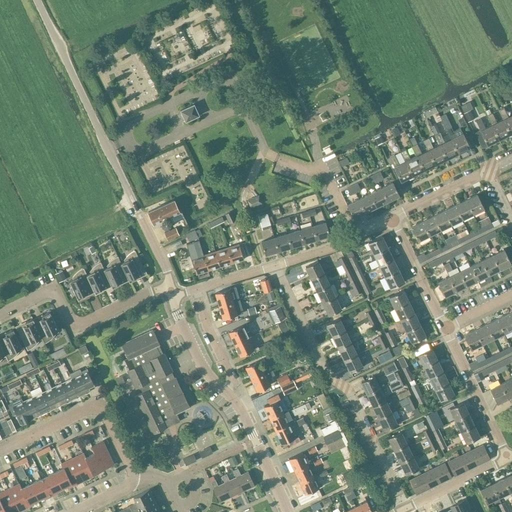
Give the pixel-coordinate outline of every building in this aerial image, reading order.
[(185,121),(199,115),(194,104),(180,110),(185,121)] [(438,113),(436,109),(435,108),(424,113),(424,114),(426,118),(438,113)] [(498,110),(503,120),(510,134),(511,133),(511,115),(508,117),(503,108),(498,110)] [(470,110),(464,113),(468,122),(475,119),(470,110)] [(503,120),(497,123),(492,113),(487,116),(492,125),(499,140),(510,134),(503,120)] [(463,117),(458,120),(460,126),(466,123),(463,117)] [(482,148),(499,140),(492,125),(485,129),(480,119),(476,121),(480,131),(475,134),(482,148)] [(436,125),(431,127),(435,135),(440,133),(436,125)] [(396,127),(390,130),(390,131),(393,137),(400,134),(397,128),(396,127)] [(451,127),(446,130),(451,139),(458,154),(474,146),(470,136),(465,138),(462,133),(459,127),(452,130),(451,127)] [(435,135),(439,145),(447,159),(458,154),(451,139),(444,142),(440,133),(435,135)] [(380,135),(374,138),(378,145),(384,142),(380,135)] [(423,141),(428,150),(435,165),(447,159),(439,145),(433,148),(428,138),(423,141)] [(417,156),(424,171),(435,165),(428,150),(421,153),(417,144),(412,146),(416,156),(417,156)] [(401,152),(405,161),(405,162),(405,161),(412,176),(424,171),(417,156),(416,156),(410,159),(405,150),(401,152)] [(405,162),(405,161),(398,164),(394,155),(389,157),(401,182),(412,176),(405,161),(405,162)] [(380,172),(374,174),(377,181),(383,179),(380,172)] [(372,184),(377,181),(374,174),(369,177),(372,184)] [(357,183),(352,185),(355,192),(361,190),(357,183)] [(392,183),(381,188),(387,201),(399,196),(392,183)] [(350,195),(355,192),(352,185),(346,188),(350,195)] [(376,207),(387,201),(381,188),(370,194),(376,207)] [(365,212),(376,207),(370,194),(358,199),(365,212)] [(466,200),(472,214),(484,208),(477,194),(466,200)] [(250,208),(262,203),(259,196),(247,200),(250,208)] [(365,212),(358,199),(347,205),(353,218),(365,212)] [(173,216),(172,215),(180,211),(174,200),(149,212),(154,223),(159,221),(159,222),(160,223),(160,224),(160,225),(161,226),(162,227),(163,228),(164,228),(165,228),(166,229),(167,229),(168,229),(170,228),(171,228),(172,227),(173,226),(174,225),(174,224),(174,223),(175,222),(175,221),(175,220),(175,219),(174,219),(174,218),(173,217),(173,216)] [(466,200),(455,205),(462,219),(472,214),(466,200)] [(451,225),(462,219),(455,205),(444,211),(451,225)] [(231,211),(225,214),(229,223),(235,220),(231,211)] [(440,230),(451,225),(444,211),(433,216),(440,230)] [(267,213),(258,216),(262,230),(271,227),(267,213)] [(440,230),(433,216),(422,222),(429,236),(440,230)] [(477,223),(480,229),(482,233),(492,228),(488,217),(477,223)] [(215,220),(208,223),(210,228),(217,225),(215,220)] [(417,241),(429,236),(422,222),(411,227),(417,241)] [(325,223),(313,226),(316,239),(329,235),(325,223)] [(313,226),(300,230),(304,243),(316,239),(313,226)] [(168,240),(179,235),(176,228),(165,233),(168,240)] [(474,237),(482,233),(480,229),(472,232),(474,237)] [(195,230),(186,234),(190,243),(198,238),(195,231),(195,230)] [(291,247),(304,243),(300,230),(287,234),(291,247)] [(486,235),(488,239),(497,235),(495,231),(486,235)] [(278,251),(291,247),(287,234),(274,238),(278,251)] [(461,238),(463,242),(471,238),(469,234),(461,238)] [(374,254),(387,248),(381,236),(368,242),(374,254)] [(265,254),(278,251),(274,238),(261,242),(265,254)] [(473,242),(475,246),(483,242),(480,238),(473,242)] [(460,244),(458,239),(450,243),(452,247),(460,244)] [(462,247),(464,251),(472,247),(470,243),(462,247)] [(200,244),(189,248),(196,273),(208,270),(203,255),(200,244)] [(239,244),(227,248),(231,263),(243,259),(239,244)] [(438,248),(440,253),(449,249),(447,244),(438,248)] [(231,263),(227,248),(215,251),(220,266),(231,263)] [(356,262),(349,248),(345,250),(352,264),(356,262)] [(376,259),(379,265),(392,259),(387,248),(374,254),(370,256),(373,261),(376,259)] [(118,256),(130,282),(137,278),(136,275),(145,271),(135,250),(134,250),(135,251),(134,252),(131,253),(130,254),(128,256),(127,257),(125,258),(124,260),(125,261),(121,263),(118,256)] [(504,250),(493,256),(500,270),(511,264),(504,250)] [(220,266),(215,251),(203,255),(208,270),(220,266)] [(427,260),(435,256),(432,251),(419,258),(421,262),(427,260)] [(129,282),(130,282),(118,256),(117,256),(118,257),(117,257),(117,258),(114,259),(113,260),(111,262),(109,264),(107,266),(108,267),(104,269),(101,262),(100,262),(112,288),(120,284),(119,281),(127,277),(129,282)] [(489,275),(500,270),(493,256),(482,261),(489,275)] [(398,271),(392,259),(379,265),(385,277),(398,271)] [(439,264),(436,259),(428,263),(430,268),(439,264)] [(318,261),(305,267),(311,279),(323,273),(318,261)] [(478,280),(489,275),(482,261),(471,266),(478,280)] [(112,288),(100,262),(100,263),(99,263),(100,264),(98,264),(96,266),(94,268),(92,269),(91,270),(90,272),(91,273),(87,275),(84,268),(83,268),(95,293),(103,290),(102,287),(110,283),(112,288)] [(346,262),(341,265),(342,265),(345,272),(347,276),(352,274),(346,262)] [(362,274),(356,262),(352,264),(358,276),(362,274)] [(467,286),(478,280),(471,266),(460,272),(467,286)] [(95,294),(95,293),(83,268),(83,269),(82,269),(81,270),(79,272),(77,274),(75,275),(73,278),(74,279),(69,281),(72,287),(70,288),(73,294),(75,293),(78,299),(86,296),(85,293),(93,289),(95,294)] [(62,271),(56,273),(59,282),(65,279),(62,271)] [(398,271),(385,277),(391,288),(392,288),(399,284),(404,282),(398,271)] [(456,291),(467,286),(460,272),(449,277),(456,291)] [(323,273),(311,279),(317,291),(329,285),(323,273)] [(358,286),(352,274),(347,276),(353,288),(358,286)] [(368,285),(362,274),(358,276),(363,288),(368,285)] [(456,291),(449,277),(438,282),(445,296),(456,291)] [(329,285),(317,291),(323,303),(335,297),(329,285)] [(215,293),(219,306),(239,300),(235,287),(215,293)] [(389,297),(395,308),(408,302),(402,290),(389,297)] [(335,297),(323,303),(329,315),(341,309),(335,297)] [(239,300),(219,306),(222,319),(242,313),(239,300)] [(395,308),(400,320),(414,313),(408,302),(395,308)] [(277,304),(266,310),(270,318),(272,317),(275,323),(285,319),(279,307),(281,306),(280,304),(277,304)] [(374,310),(377,317),(382,315),(379,308),(374,310)] [(33,319),(44,343),(44,342),(46,341),(48,340),(50,339),(51,338),(53,336),(54,334),(54,332),(58,330),(49,312),(41,316),(42,318),(34,322),(33,319)] [(400,320),(406,331),(419,325),(414,313),(400,320)] [(511,329),(511,322),(508,314),(497,319),(504,333),(511,329)] [(339,318),(326,324),(332,336),(345,330),(339,318)] [(44,343),(33,319),(25,323),(26,325),(17,329),(27,350),(28,350),(27,349),(29,348),(32,347),(34,345),(36,343),(38,341),(37,339),(41,337),(44,343)] [(493,339),(504,333),(497,319),(486,324),(493,339)] [(285,322),(277,325),(282,334),(289,331),(285,322)] [(475,330),(482,344),(493,339),(486,324),(475,330)] [(229,332),(235,344),(248,338),(242,325),(229,332)] [(419,325),(406,331),(412,343),(425,336),(419,325)] [(0,338),(0,343),(8,361),(8,360),(10,359),(12,357),(14,356),(16,353),(18,351),(17,350),(22,348),(13,329),(5,333),(6,336),(0,338)] [(121,342),(107,348),(114,364),(159,344),(152,329),(121,343),(121,342)] [(345,330),(332,336),(338,348),(351,342),(345,330)] [(482,344),(475,330),(463,335),(470,349),(482,344)] [(248,338),(235,344),(240,356),(254,350),(248,338)] [(351,342),(338,348),(344,360),(357,354),(351,342)] [(158,344),(129,358),(124,360),(129,370),(127,370),(130,377),(143,371),(144,373),(168,362),(164,353),(163,354),(158,344)] [(502,351),(504,355),(511,351),(511,350),(510,347),(502,351)] [(424,366),(437,360),(431,348),(418,354),(424,366)] [(59,357),(56,351),(50,354),(53,360),(59,357)] [(499,352),(491,357),(493,361),(501,357),(499,352)] [(357,354),(344,360),(350,372),(362,366),(357,354)] [(442,372),(437,360),(424,366),(430,378),(442,372)] [(476,360),(468,364),(472,371),(479,368),(477,363),(476,360)] [(487,364),(485,360),(477,363),(479,368),(487,364)] [(245,367),(251,379),(265,373),(259,361),(245,367)] [(172,371),(168,362),(144,373),(143,371),(130,377),(136,388),(140,387),(142,393),(134,396),(152,434),(180,421),(176,413),(189,407),(175,377),(174,378),(171,372),(172,371)] [(393,362),(382,367),(386,375),(397,369),(393,362)] [(402,369),(406,375),(410,373),(407,366),(402,369)] [(495,374),(492,366),(475,374),(478,382),(495,374)] [(305,367),(299,370),(302,376),(308,373),(305,367)] [(79,369),(69,374),(72,379),(79,395),(90,390),(89,387),(94,385),(87,369),(81,372),(79,369)] [(265,373),(251,379),(257,391),(270,385),(267,378),(274,375),(272,370),(265,373)] [(448,383),(442,372),(430,378),(435,389),(448,383)] [(410,373),(406,375),(409,382),(414,379),(410,373)] [(287,374),(277,378),(280,386),(291,382),(287,374)] [(372,375),(360,381),(366,394),(379,388),(372,375)] [(405,383),(402,377),(398,380),(388,385),(392,392),(401,388),(400,385),(405,383)] [(511,395),(511,378),(501,384),(508,398),(511,395)] [(70,400),(79,395),(72,379),(62,383),(70,400)] [(60,404),(70,400),(62,383),(52,388),(60,404)] [(288,383),(281,387),(283,393),(291,389),(288,383)] [(453,394),(448,383),(435,389),(441,401),(453,394)] [(508,398),(501,384),(490,389),(497,403),(508,398)] [(52,388),(42,393),(50,409),(60,404),(52,388)] [(379,388),(366,394),(372,407),(385,401),(379,388)] [(418,389),(413,391),(417,398),(421,395),(418,389)] [(50,409),(42,393),(33,397),(40,414),(50,409)] [(323,393),(317,396),(322,409),(329,406),(323,395),(323,393)] [(270,418),(283,412),(278,400),(280,399),(278,395),(267,400),(269,404),(264,407),(270,418)] [(421,395),(417,398),(420,404),(425,402),(421,395)] [(40,414),(33,397),(23,402),(31,418),(40,414)] [(406,397),(398,401),(401,407),(409,403),(406,398),(406,397)] [(385,401),(372,407),(378,418),(391,412),(385,401)] [(20,423),(31,418),(23,402),(13,407),(16,414),(15,414),(20,423)] [(455,421),(469,414),(463,403),(449,410),(455,421)] [(305,404),(292,410),(294,416),(307,410),(305,404)] [(417,407),(412,410),(416,418),(421,416),(417,407)] [(289,425),(283,412),(270,418),(275,431),(289,425)] [(331,412),(325,415),(328,422),(335,419),(331,412)] [(391,412),(378,418),(384,431),(396,424),(391,412)] [(474,425),(469,414),(455,421),(460,431),(474,425)] [(303,417),(296,420),(299,425),(305,422),(303,417)] [(335,420),(330,423),(331,424),(320,429),(323,436),(339,428),(335,420)] [(430,424),(433,431),(438,429),(434,422),(430,424)] [(9,426),(3,429),(6,434),(12,431),(16,430),(13,424),(9,426)] [(289,425),(275,431),(282,444),(287,442),(289,446),(300,441),(298,436),(295,438),(289,425)] [(474,425),(460,431),(465,442),(479,436),(474,425)] [(438,429),(433,431),(438,442),(443,439),(438,429)] [(338,431),(323,438),(326,445),(341,437),(338,431)] [(401,432),(388,438),(394,450),(407,444),(401,432)] [(430,447),(435,445),(429,433),(425,435),(426,438),(430,447)] [(443,439),(438,442),(442,449),(446,447),(443,439)] [(95,453),(102,469),(114,464),(103,441),(91,447),(95,453)] [(407,444),(394,450),(400,462),(412,456),(407,444)] [(483,445),(471,451),(478,464),(489,458),(483,445)] [(210,447),(204,450),(206,455),(213,452),(210,447)] [(466,470),(478,464),(471,451),(459,456),(466,470)] [(93,474),(85,458),(83,453),(72,459),(83,481),(94,476),(93,474)] [(93,474),(102,469),(95,453),(85,458),(93,474)] [(289,459),(294,471),(308,464),(302,453),(289,459)] [(234,455),(228,458),(232,465),(238,462),(234,455)] [(183,459),(186,465),(191,462),(189,456),(183,459)] [(412,456),(400,462),(406,474),(418,468),(412,456)] [(466,470),(459,456),(448,462),(454,475),(466,470)] [(320,458),(313,461),(315,466),(323,462),(320,458)] [(83,481),(72,459),(61,464),(63,468),(71,484),(72,486),(83,481)] [(445,463),(433,469),(439,482),(451,477),(445,463)] [(313,476),(308,464),(294,471),(300,482),(313,476)] [(21,465),(15,468),(17,474),(24,471),(21,465)] [(60,489),(71,484),(63,468),(53,473),(60,489)] [(236,477),(242,491),(254,486),(248,471),(241,475),(237,469),(233,471),(236,477)] [(347,483),(358,478),(354,469),(343,474),(347,483)] [(428,488),(439,482),(433,469),(421,475),(428,488)] [(50,494),(60,489),(53,473),(42,478),(50,494)] [(242,491),(236,477),(229,480),(226,474),(221,476),(224,482),(231,496),(242,491)] [(509,492),(511,490),(511,474),(503,479),(509,492)] [(428,488),(421,475),(410,480),(416,494),(428,488)] [(313,476),(300,482),(305,494),(319,488),(313,476)] [(42,478),(32,483),(40,499),(50,494),(42,478)] [(220,502),(231,496),(224,482),(218,485),(215,479),(210,481),(220,502)] [(498,497),(509,492),(503,479),(492,484),(498,497)] [(29,504),(40,499),(32,483),(21,488),(29,504)] [(29,504),(21,488),(19,484),(8,489),(19,511),(30,506),(29,504)] [(486,503),(498,497),(492,484),(480,490),(486,503)] [(0,500),(5,511),(18,511),(19,511),(8,489),(0,493),(0,500)] [(132,510),(154,499),(149,489),(133,497),(136,503),(130,506),(132,510)] [(140,511),(152,511),(158,509),(154,499),(132,510),(132,511),(136,511),(140,511)] [(371,511),(367,501),(356,507),(358,511),(371,511)] [(447,511),(464,511),(461,502),(446,511),(447,511)] [(498,504),(501,511),(507,508),(504,502),(498,504)]
